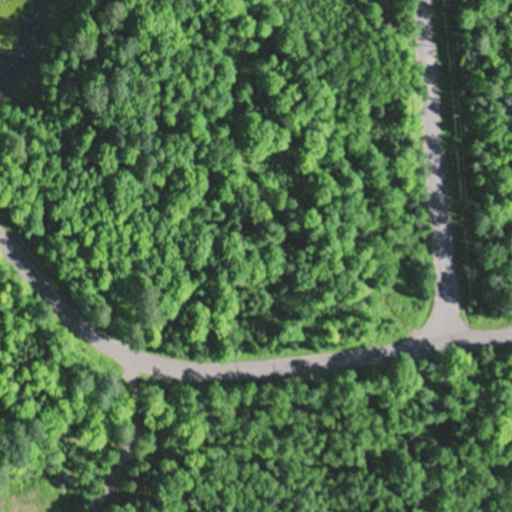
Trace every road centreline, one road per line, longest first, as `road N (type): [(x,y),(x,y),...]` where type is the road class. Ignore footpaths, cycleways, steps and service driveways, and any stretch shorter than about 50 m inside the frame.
road 1 (residential): [(511,329),(222,361),(155,356),(82,318),(0,231)]
road 2 (residential): [(447,337),(422,0)]
